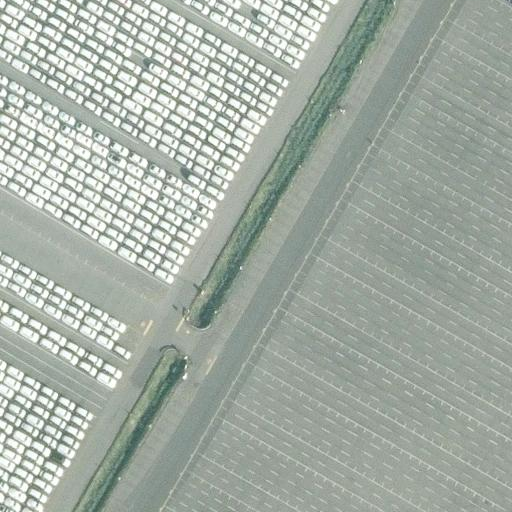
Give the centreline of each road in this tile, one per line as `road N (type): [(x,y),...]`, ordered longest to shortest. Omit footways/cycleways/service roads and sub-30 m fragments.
road 1 (unclassified): [(436,0),(227,361)]
road 2 (unclassified): [(0,230),(227,361)]
road 3 (unclassified): [(227,361),(139,511)]
